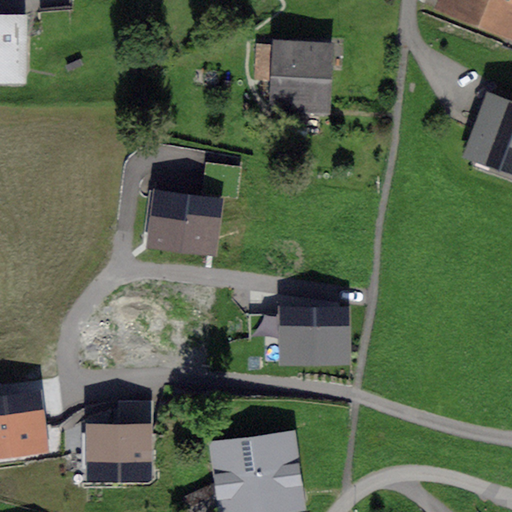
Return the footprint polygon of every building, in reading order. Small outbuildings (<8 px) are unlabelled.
[(511,0),(442,0),(486,18),(483,27),(505,36),(502,45),(511,49),(511,0)] [(42,42),(71,39),(69,10),(39,12),(42,42)] [(0,23),(0,70),(14,71),(15,23),(0,23)] [(278,80),(277,106),(321,108),(325,46),(280,44),(280,48),(259,46),(257,78),(278,80)] [(511,110),(491,103),(474,150),(511,164),(511,110)] [(331,306),(355,307),(356,292),(332,291),(331,306)] [(355,354),(356,309),(284,307),(283,352),(355,354)] [(0,446),(37,442),(32,401),(0,405),(0,446)] [(77,469),(142,469),(142,432),(96,432),(96,436),(77,436),(77,469)] [(221,511),(299,501),(291,440),(213,450),(221,511)]
